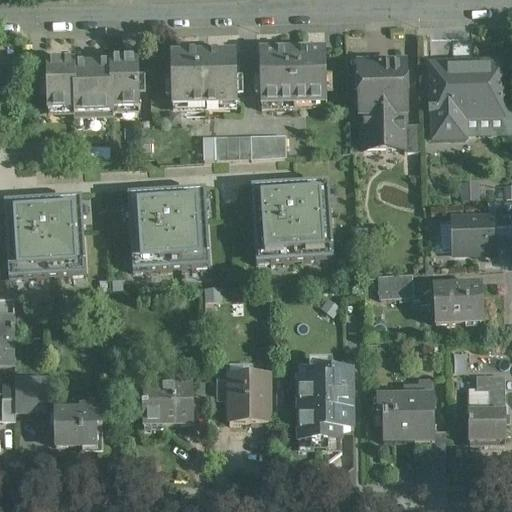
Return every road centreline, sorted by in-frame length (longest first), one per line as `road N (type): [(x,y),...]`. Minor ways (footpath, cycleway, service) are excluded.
road 1 (residential): [(276,13),(0,18)]
road 2 (residential): [(276,13),(511,3)]
